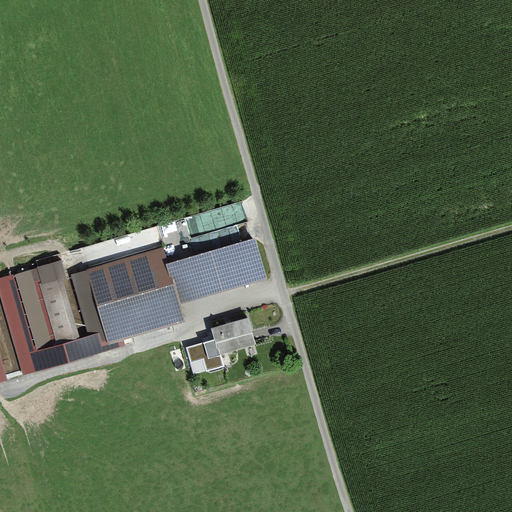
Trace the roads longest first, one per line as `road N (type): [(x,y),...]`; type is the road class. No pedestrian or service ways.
road 1 (unclassified): [(347,511),(203,0)]
road 2 (track): [(0,383),(168,339),(224,309),(283,292)]
road 3 (track): [(511,226),(283,292)]
